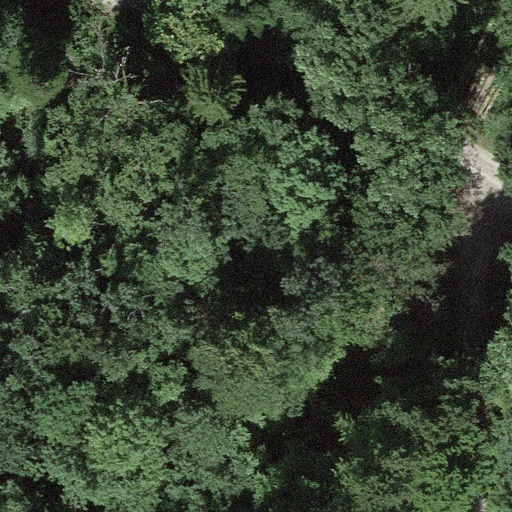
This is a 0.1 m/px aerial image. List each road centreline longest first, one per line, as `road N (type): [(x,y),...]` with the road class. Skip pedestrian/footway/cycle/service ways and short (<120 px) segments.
road 1 (track): [(132,0),(511,182)]
road 2 (track): [(465,511),(479,392),(478,161)]
